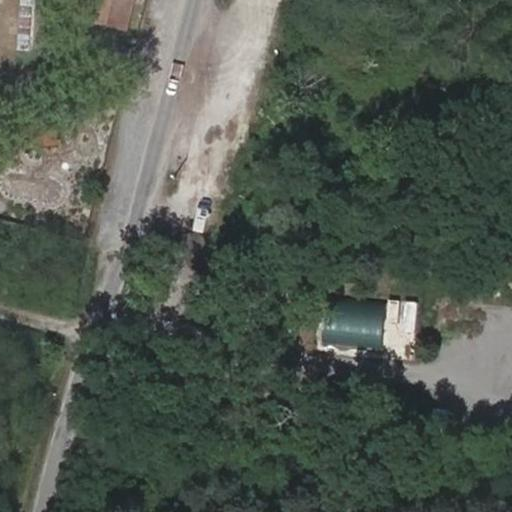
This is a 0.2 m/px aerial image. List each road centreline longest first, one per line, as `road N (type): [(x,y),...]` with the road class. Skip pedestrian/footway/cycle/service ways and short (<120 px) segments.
road 1 (residential): [(197,0),(91,337)]
road 2 (unclassified): [(91,337),(54,511)]
road 3 (unknown): [(99,313),(266,341)]
